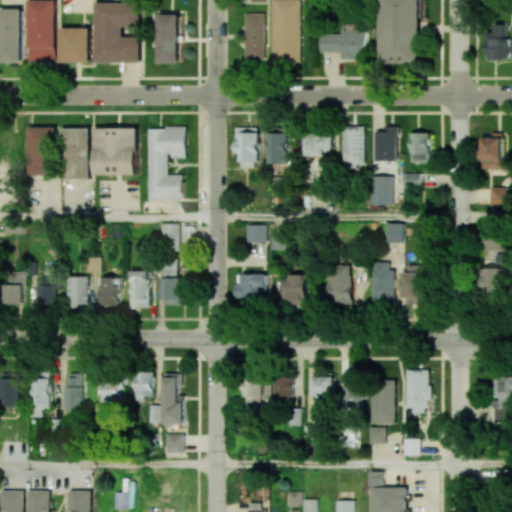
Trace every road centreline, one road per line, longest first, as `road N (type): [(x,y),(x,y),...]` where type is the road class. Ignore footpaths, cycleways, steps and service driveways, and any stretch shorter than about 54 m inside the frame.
road 1 (tertiary): [(0,338),(511,339)]
road 2 (residential): [(0,95),(511,95)]
road 3 (residential): [(460,339),(460,0)]
road 4 (residential): [(216,338),(216,0)]
road 5 (residential): [(216,511),(216,338)]
road 6 (residential): [(460,511),(460,339)]
